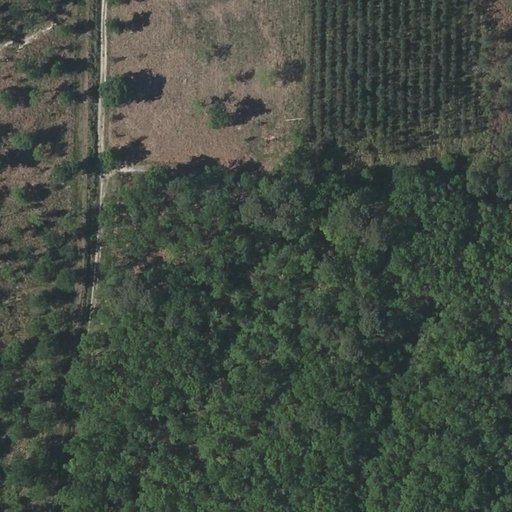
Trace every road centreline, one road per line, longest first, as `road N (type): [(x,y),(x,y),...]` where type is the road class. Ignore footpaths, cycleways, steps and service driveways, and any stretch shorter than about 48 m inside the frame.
road 1 (track): [(102,157),(511,197)]
road 2 (track): [(102,157),(72,511)]
road 3 (track): [(101,0),(102,157)]
